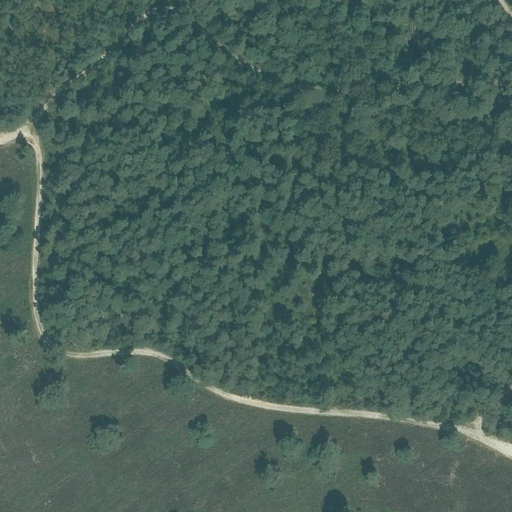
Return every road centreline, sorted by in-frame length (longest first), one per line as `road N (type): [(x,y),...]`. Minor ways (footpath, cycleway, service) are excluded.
road 1 (track): [(511,453),(416,421),(220,395),(162,354),(70,353),(47,343),(34,281),(36,119),(0,141)]
road 2 (track): [(173,0),(219,44),(292,87),(330,93),(511,84)]
road 3 (track): [(36,119),(164,0)]
